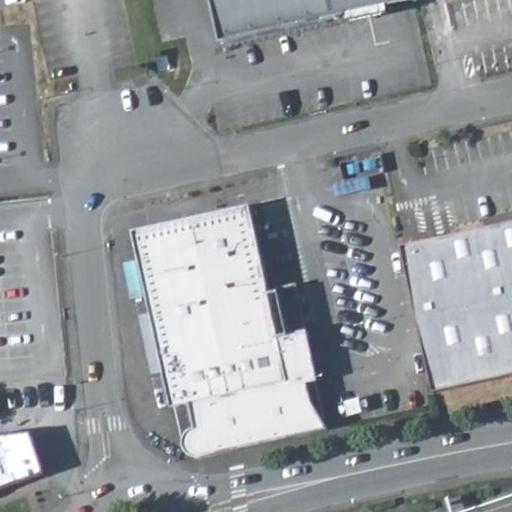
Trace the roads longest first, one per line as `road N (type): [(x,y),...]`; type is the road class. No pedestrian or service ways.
road 1 (residential): [(123,479),(104,423),(84,209),(93,191),(511,97)]
road 2 (tertiary): [(511,451),(328,485)]
road 3 (tertiary): [(328,485),(174,489)]
